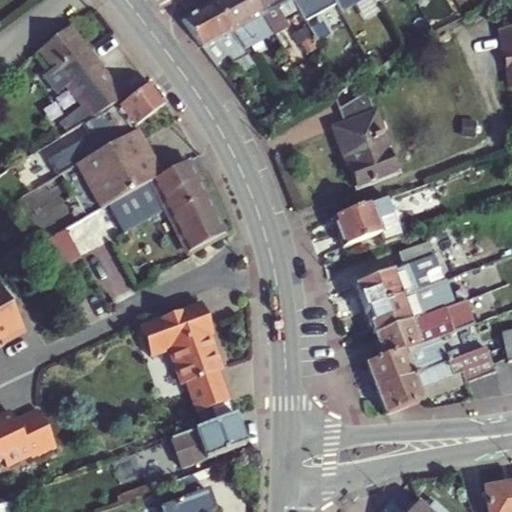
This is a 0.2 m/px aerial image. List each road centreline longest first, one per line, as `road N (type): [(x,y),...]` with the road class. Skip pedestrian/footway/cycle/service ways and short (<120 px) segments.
road 1 (secondary): [(285,439),(280,312),(261,222),(217,125),(136,13)]
road 2 (secondary): [(285,483),(511,437)]
road 3 (secondary): [(511,430),(285,439)]
